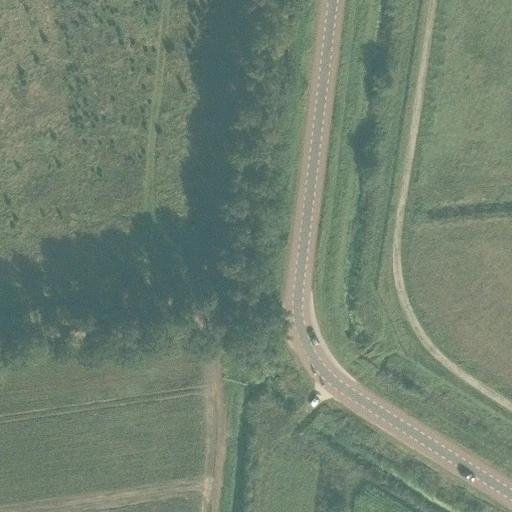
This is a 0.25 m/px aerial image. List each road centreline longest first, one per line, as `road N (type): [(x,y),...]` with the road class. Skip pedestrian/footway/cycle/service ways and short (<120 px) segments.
road 1 (unclassified): [(511,497),(324,376),(299,326),(332,0)]
road 2 (track): [(511,401),(433,351),(398,294),(396,257),(435,0)]
